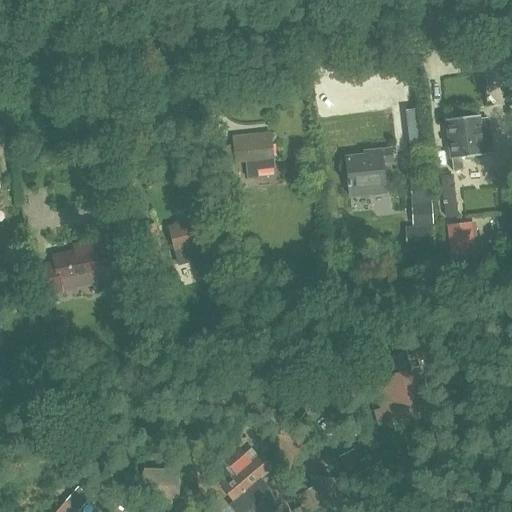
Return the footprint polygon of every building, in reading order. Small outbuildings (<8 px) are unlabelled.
[(483,156),(483,153),(479,116),(447,120),(453,171),(463,170),(462,158),(483,156)] [(235,162),(224,164),(227,187),(238,186),(235,164),(246,163),(248,179),(259,177),(258,170),(275,168),(271,134),(232,138),(233,147),(235,162)] [(387,194),(384,165),(394,163),(393,147),(363,151),(364,154),(344,155),(350,198),(387,194)] [(453,175),(440,176),(445,217),(457,216),(453,175)] [(430,180),(410,181),(412,227),(405,227),(406,252),(434,251),(430,180)] [(218,272),(214,258),(201,218),(186,221),(185,220),(174,223),(175,224),(168,227),(179,267),(193,263),(197,278),(218,272)] [(127,222),(116,225),(120,239),(131,236),(127,222)] [(451,259),(475,256),(471,224),(447,227),(451,259)] [(44,265),(44,267),(49,294),(94,285),(96,292),(111,289),(102,241),(80,246),(81,252),(54,258),(55,263),(44,265)] [(146,248),(145,249),(152,272),(157,288),(172,283),(167,267),(160,244),(146,248)] [(383,360),(389,377),(372,382),(381,408),(430,393),(422,365),(411,368),(406,352),(383,360)] [(274,468),(262,454),(252,462),(240,449),(225,462),(238,477),(222,490),(232,503),(229,505),(234,511),(248,511),(249,511),(272,511),(281,505),(260,480),(274,468)] [(354,449),(339,457),(350,478),(370,468),(365,458),(360,461),(354,449)] [(179,486),(177,486),(178,470),(144,469),(143,491),(156,492),(156,506),(179,506),(179,486)] [(423,482),(421,504),(442,506),(445,484),(423,482)] [(78,511),(66,501),(56,511),(78,511)]
